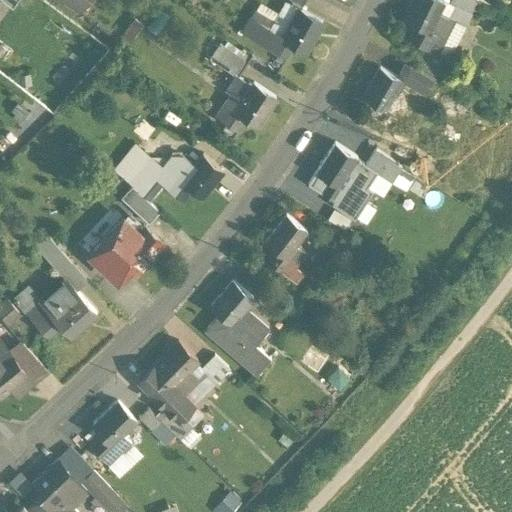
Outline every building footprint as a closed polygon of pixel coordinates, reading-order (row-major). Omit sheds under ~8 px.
[(19,0),(0,0),(11,10),(19,0)] [(63,0),(79,11),(87,0),(63,0)] [(245,34),(269,48),(284,22),(290,25),(299,9),(284,0),(283,0),(271,21),(262,16),(259,21),(254,18),(245,34)] [(284,0),(299,9),(300,9),(305,0),(284,0)] [(443,1),(440,0),(414,0),(405,19),(417,26),(428,31),(435,18),(442,5),(443,1)] [(444,0),(443,1),(442,5),(463,15),(470,0),(444,0)] [(290,25),(282,38),(293,45),(304,52),(322,22),(300,9),(299,9),(290,25)] [(428,31),(417,26),(410,39),(427,47),(441,21),(435,18),(428,31)] [(98,19),(88,33),(111,49),(121,35),(98,19)] [(293,45),(282,38),(290,25),(284,22),(269,48),(286,58),(293,45)] [(212,43),(202,56),(231,78),(241,65),(212,43)] [(427,57),(419,71),(434,80),(436,81),(445,66),(427,57)] [(419,71),(410,66),(406,73),(402,80),(426,94),(434,80),(419,71)] [(402,80),(380,67),(362,97),(374,104),(385,110),(393,97),(402,80)] [(434,80),(426,94),(438,100),(446,86),(436,81),(434,80)] [(244,98),(235,111),(246,118),(256,125),(276,98),(254,83),(244,98)] [(246,118),(235,111),(244,98),(238,95),(221,119),(238,130),(246,118)] [(385,110),(374,104),(367,117),(383,126),(388,117),(398,100),(393,97),(385,110)] [(356,158),(334,144),(316,172),(337,186),(356,158)] [(132,146),(114,169),(127,181),(146,157),(132,146)] [(395,164),(374,150),(365,164),(365,165),(375,172),(391,182),(392,181),(401,167),(395,164)] [(160,169),(146,157),(127,181),(131,185),(149,201),(163,184),(183,200),(192,189),(182,181),(195,164),(183,154),(171,155),(160,169)] [(224,171),(204,154),(195,164),(182,181),(192,189),(202,197),(224,171)] [(372,191),(365,187),(375,172),(365,165),(365,164),(356,158),(337,186),(316,172),(308,184),(335,202),(333,204),(354,218),(372,191)] [(401,167),(392,181),(405,190),(414,176),(401,167)] [(149,201),(131,185),(120,198),(148,224),(155,217),(160,211),(149,201)] [(306,230),(286,214),(265,241),(275,249),(285,257),(294,246),(306,230)] [(123,218),(89,254),(117,279),(131,264),(138,271),(163,245),(142,226),(137,231),(123,218)] [(71,263),(42,231),(30,241),(59,273),(71,263)] [(275,249),(266,261),(281,273),(299,249),(294,246),(285,257),(275,249)] [(290,262),(281,273),(293,283),(302,272),(290,262)] [(71,263),(59,273),(66,279),(75,289),(81,284),(86,279),(71,263)] [(59,273),(35,294),(41,301),(66,279),(59,273)] [(35,294),(29,287),(15,300),(48,338),(61,326),(70,336),(96,313),(75,289),(66,279),(41,301),(35,294)] [(253,298),(233,281),(211,307),(220,315),(206,331),(257,375),(271,359),(256,346),(268,330),(244,309),(253,298)] [(18,312),(8,300),(0,306),(0,315),(6,323),(18,312)] [(178,341),(154,366),(173,385),(173,384),(184,394),(198,380),(188,370),(197,361),(178,341)] [(47,371),(23,343),(10,353),(33,382),(39,377),(47,371)] [(0,395),(9,388),(15,396),(33,382),(10,353),(0,360),(0,395)] [(209,361),(200,370),(215,385),(230,370),(215,355),(209,361)] [(173,385),(154,366),(138,381),(163,406),(177,420),(182,415),(193,404),(184,394),(173,384),(173,385)] [(135,421),(117,402),(93,426),(102,435),(111,444),(121,434),(135,421)] [(159,410),(155,415),(161,421),(179,438),(192,425),(182,415),(177,420),(163,406),(159,410)] [(155,415),(148,408),(143,413),(139,417),(152,430),(161,421),(155,415)] [(121,434),(111,444),(102,435),(91,445),(105,459),(126,439),(121,434)] [(78,480),(58,459),(31,484),(41,494),(52,505),(74,484),(78,480)] [(88,475),(81,482),(109,511),(121,511),(127,507),(93,471),(88,475)] [(74,484),(52,505),(41,494),(26,509),(28,511),(77,511),(70,504),(82,492),(74,484)] [(217,511),(229,511),(237,499),(224,492),(214,510),(217,511)]
